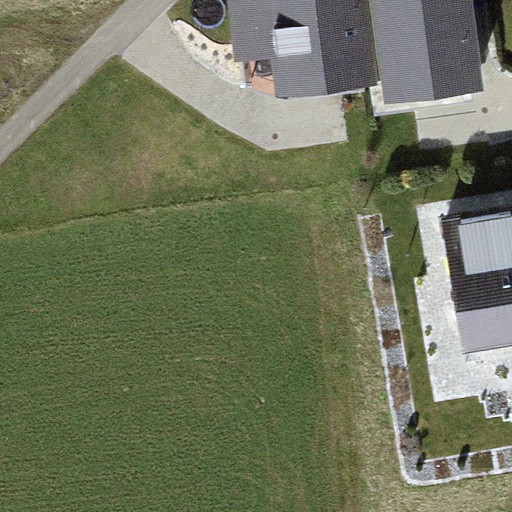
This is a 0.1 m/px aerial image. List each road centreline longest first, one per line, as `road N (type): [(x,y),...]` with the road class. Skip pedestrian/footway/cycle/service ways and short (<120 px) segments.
road 1 (track): [(152,0),(0,149)]
road 2 (track): [(130,22),(0,34)]
